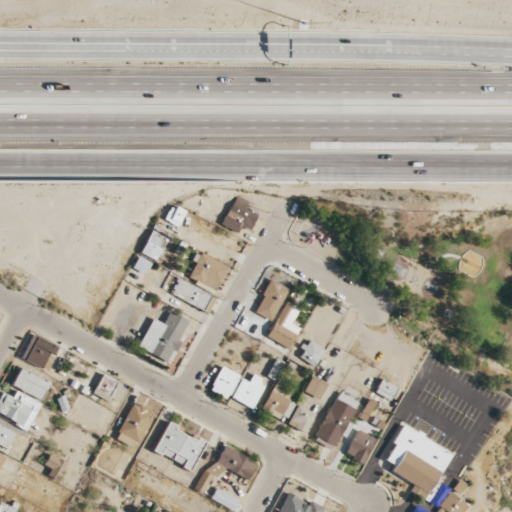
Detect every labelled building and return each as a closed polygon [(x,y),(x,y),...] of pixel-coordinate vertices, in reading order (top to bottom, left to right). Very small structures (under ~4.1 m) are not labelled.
[(221,227),(237,233),(239,226),(249,230),(255,215),(244,210),(247,202),(233,196),(221,227)] [(184,211),(168,206),(163,221),(178,226),(184,211)] [(139,254),(153,260),(163,237),(149,231),(139,254)] [(187,278),(214,291),(226,267),(198,254),(187,278)] [(131,269),(144,274),(149,262),(135,257),(131,269)] [(211,294),(175,280),(169,295),(205,310),(211,294)] [(285,287),(267,280),(254,314),(272,321),(285,287)] [(298,308),(284,301),(266,338),(288,348),(298,328),(290,324),(298,308)] [(170,363),(188,320),(168,312),(163,324),(150,318),(137,349),(170,363)] [(21,360),(48,369),(56,345),(29,336),(21,360)] [(322,349),(306,340),(297,358),(314,366),(322,349)] [(282,362),(274,358),(266,377),(273,381),(282,362)] [(208,389),(226,399),(238,376),(221,366),(208,389)] [(49,382),(19,368),(10,386),(40,400),(49,382)] [(92,393),(106,401),(116,382),(102,374),(92,393)] [(240,379),(230,398),(251,408),(264,380),(251,374),(248,382),(240,379)] [(303,392),(318,399),(326,383),(310,376),(303,392)] [(396,388),(380,379),(373,392),(390,401),(396,388)] [(287,400),(290,390),(271,384),(262,412),(287,420),(293,402),(287,400)] [(0,415),(27,428),(39,403),(14,392),(12,397),(0,392),(0,415)] [(356,401),(336,392),(315,438),(335,447),(356,401)] [(133,449),(151,413),(132,403),(114,438),(133,449)] [(304,433),(314,414),(296,405),(286,424),(304,433)] [(204,442),(191,435),(189,438),(178,432),(180,428),(167,422),(152,451),(190,470),(204,442)] [(0,445),(6,448),(14,432),(0,425),(0,445)] [(402,425),(415,433),(416,430),(422,434),(420,437),(449,455),(434,479),(425,493),(390,471),(393,466),(383,460),(393,444),(391,442),(402,425)] [(344,455),(362,463),(374,438),(355,430),(344,455)] [(255,462),(219,444),(196,491),(201,494),(210,475),(217,478),(222,468),(246,480),(255,462)] [(43,465),(50,469),(46,475),(56,481),(66,464),(49,454),(43,465)] [(209,500),(232,510),(237,499),(214,489),(209,500)] [(439,511),(461,511),(466,506),(449,492),(436,509),(439,511)] [(318,511),(321,507),(308,501),(307,504),(285,494),(277,511),(318,511)] [(0,511),(13,511),(15,508),(0,503),(0,511)]
